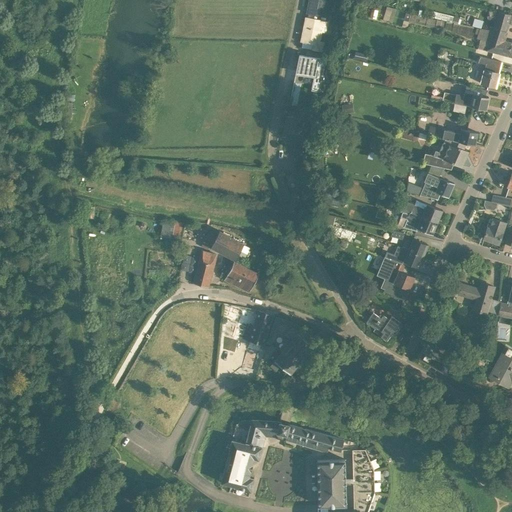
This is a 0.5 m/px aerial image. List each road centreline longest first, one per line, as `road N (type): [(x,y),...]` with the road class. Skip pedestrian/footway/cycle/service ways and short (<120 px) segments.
road 1 (unclassified): [(362,340),(227,295),(174,298),(151,321),(71,465),(24,511)]
road 2 (unclassified): [(362,340),(295,221),(269,153),(296,0)]
road 3 (residential): [(449,241),(511,100)]
road 4 (unclassified): [(511,426),(385,355)]
